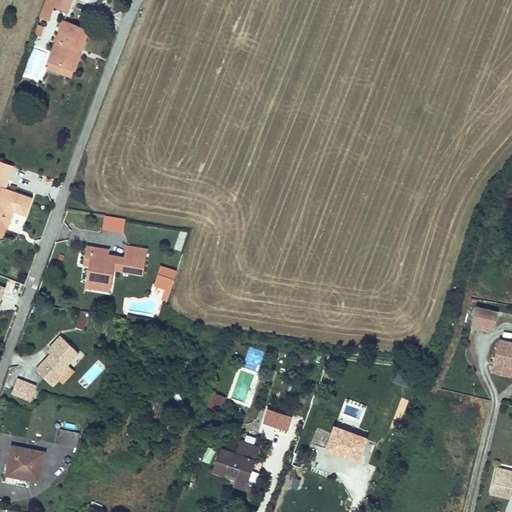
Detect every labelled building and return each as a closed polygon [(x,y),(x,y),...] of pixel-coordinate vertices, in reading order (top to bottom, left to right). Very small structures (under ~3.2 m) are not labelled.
[(45,0),(39,16),(49,20),(54,5),(55,0),(45,0)] [(55,0),(54,5),(68,11),(71,0),(55,0)] [(64,20),(49,61),(74,70),(79,56),(74,55),(77,46),(80,47),(86,28),(64,20)] [(74,55),(79,56),(89,29),(86,28),(80,47),(77,46),(74,55)] [(34,37),(40,39),(42,34),(36,31),(34,37)] [(74,70),(49,61),(47,68),(72,76),(74,70)] [(0,162),(0,183),(6,186),(13,167),(0,162)] [(0,196),(0,224),(7,227),(12,214),(10,214),(12,209),(26,214),(32,199),(3,189),(0,196)] [(126,219),(105,215),(103,229),(123,232),(126,219)] [(89,265),(86,282),(108,287),(109,287),(111,275),(106,274),(107,268),(112,269),(144,274),(148,250),(127,246),(125,258),(109,255),(95,253),(96,248),(87,246),(84,264),(89,265)] [(174,280),(159,275),(155,285),(166,289),(171,290),(174,280)] [(108,287),(86,282),(85,287),(108,292),(108,287)] [(497,312),(477,307),(472,326),(483,329),(484,325),(494,327),(497,312)] [(88,318),(79,315),(75,326),(83,330),(88,318)] [(53,354),(38,368),(53,385),(59,379),(57,376),(70,365),(82,354),(65,336),(52,347),(54,349),(56,351),(53,354)] [(511,362),(511,341),(498,338),(491,368),(509,373),(510,368),(511,363),(511,362)] [(275,347),(272,356),(279,359),(281,349),(275,347)] [(57,376),(59,379),(72,367),(70,365),(57,376)] [(404,385),(411,388),(416,374),(409,371),(404,385)] [(416,374),(411,388),(415,389),(421,375),(416,374)] [(15,388),(9,402),(29,411),(36,397),(15,388)] [(223,411),(227,396),(211,392),(208,407),(223,411)] [(147,398),(143,409),(157,414),(161,403),(147,398)] [(269,410),(265,422),(287,430),(291,417),(269,410)] [(335,427),(328,448),(357,460),(366,438),(335,427)] [(58,430),(56,443),(77,447),(79,434),(58,430)] [(12,447),(8,468),(20,471),(18,478),(39,482),(44,454),(12,447)] [(222,449),(215,471),(255,485),(263,463),(222,449)] [(8,468),(7,476),(18,478),(20,471),(8,468)] [(511,475),(495,472),(493,479),(506,482),(507,477),(511,478),(511,475)] [(511,497),(511,478),(507,477),(506,482),(493,479),(490,493),(511,497)] [(489,497),(511,502),(511,497),(490,493),(489,497)]
